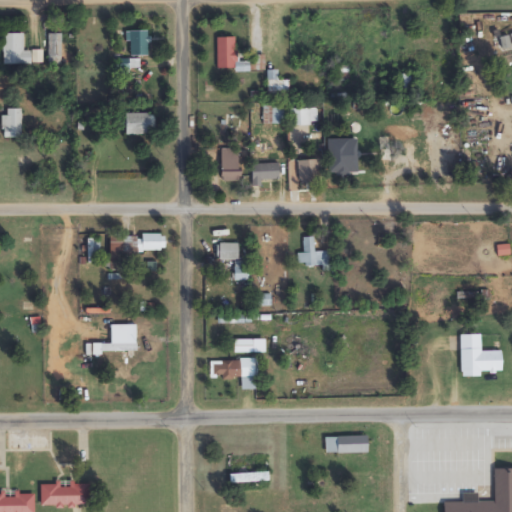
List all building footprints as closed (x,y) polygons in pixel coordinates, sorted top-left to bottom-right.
[(129,31),(129,57),(148,57),(148,31),(129,31)] [(22,52),(22,34),(3,34),(3,65),(30,65),(30,52),(22,52)] [(47,66),(61,66),(61,34),(47,34),(47,66)] [(234,38),(216,38),(216,69),(234,69),(234,38)] [(288,96),(288,82),(277,82),(277,71),(267,71),(267,96),(288,96)] [(414,74),(396,74),(396,93),(414,93),(414,74)] [(263,125),(283,125),(283,107),(263,107),(263,125)] [(22,139),(22,109),(2,109),(2,139),(22,139)] [(288,109),(288,127),(318,127),(318,109),(288,109)] [(153,134),(153,113),(125,113),(125,134),(153,134)] [(376,163),(390,160),(388,145),(374,147),(376,163)] [(239,182),(239,150),(222,150),(222,182),(239,182)] [(319,184),(319,161),(299,161),(299,184),(319,184)] [(252,182),(279,182),(279,164),(252,164),(252,182)] [(164,234),(142,234),(142,251),(164,251),(164,234)] [(110,237),(110,255),(138,255),(138,237),(110,237)] [(256,257),(263,257),(263,266),(270,266),(270,238),(256,238),(256,257)] [(315,266),(315,238),(303,238),(303,253),(297,253),(297,266),(315,266)] [(234,269),(234,281),(248,281),(248,263),(239,263),(239,243),(219,243),(219,269),(234,269)] [(271,294),(255,294),(255,306),(271,306),(271,294)] [(460,374),(502,374),(501,351),(480,351),(480,334),(460,335),(460,374)] [(234,353),(256,353),(256,340),(234,340),(234,353)] [(325,454),(363,454),(363,436),(325,436),(325,454)] [(443,511),(511,511),(511,469),(494,469),(494,502),(476,502),(476,493),(462,493),(462,502),(443,502),(443,511)] [(41,485),(41,507),(88,507),(88,485),(41,485)] [(34,511),(35,496),(0,495),(0,511),(34,511)]
